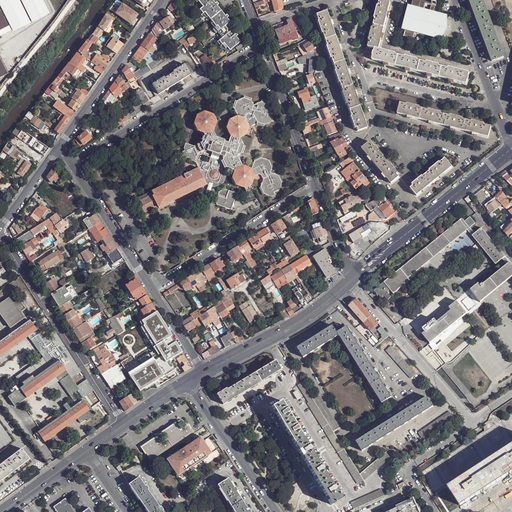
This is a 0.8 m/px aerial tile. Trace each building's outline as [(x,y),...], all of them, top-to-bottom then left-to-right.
[(17,0),(0,0),(0,4),(14,32),(29,24),(17,0)] [(40,0),(21,0),(32,23),(48,15),(40,0)] [(229,51),(240,42),(236,37),(237,36),(230,27),(231,25),(229,22),(231,21),(226,14),(224,16),(216,6),(217,5),(213,0),(193,0),(196,3),(197,1),(202,7),(197,11),(200,15),(202,14),(205,18),(207,17),(212,22),(210,24),(213,28),(212,29),(215,33),(217,32),(221,38),(216,42),(220,46),(221,45),(225,49),(226,48),(229,51)] [(277,0),(272,2),(274,12),(282,9),(280,0),(277,0)] [(370,40),(368,47),(375,49),(375,48),(378,49),(381,40),(382,34),(387,18),(388,13),(391,3),(380,0),(378,6),(377,6),(374,18),(375,19),(373,28),(372,28),(369,40),(370,40)] [(412,0),(411,9),(409,8),(404,29),(405,29),(404,36),(413,39),(414,34),(412,33),(413,31),(415,31),(430,35),(430,36),(429,36),(431,43),(436,38),(435,38),(435,37),(440,38),(440,37),(439,37),(444,28),(444,18),(445,18),(441,16),(439,16),(433,14),(418,11),(421,1),(432,4),(432,0),(412,0)] [(418,11),(433,14),(435,7),(436,7),(437,0),(435,0),(432,0),(432,4),(421,1),(418,11)] [(482,0),(469,0),(478,22),(492,61),(492,62),(504,57),(482,0)] [(173,5),(171,2),(166,10),(168,11),(170,10),(172,12),(175,8),(173,5)] [(138,15),(125,6),(120,7),(115,14),(131,25),(138,15)] [(0,10),(0,30),(9,26),(1,10),(0,10)] [(327,11),(316,15),(319,21),(318,22),(322,34),(323,33),(327,46),(326,46),(330,58),(331,58),(335,70),(334,70),(339,83),(340,82),(343,91),(342,92),(346,104),(347,104),(351,116),(350,116),(354,128),(356,128),(357,131),(367,128),(364,121),(363,116),(356,96),(354,91),(351,83),(349,75),(347,70),(340,51),(339,46),(332,26),(330,21),(327,11)] [(100,21),(98,26),(104,31),(105,32),(111,24),(113,21),(114,19),(106,13),(104,15),(104,16),(100,21)] [(151,30),(155,36),(169,27),(172,25),(166,18),(160,22),(159,20),(151,30)] [(274,31),(277,38),(295,32),(291,20),(286,22),(288,26),(274,31)] [(273,27),(274,31),(288,26),(286,22),(273,27)] [(91,33),(100,36),(104,31),(98,26),(95,30),(91,33)] [(155,36),(157,39),(171,31),(169,27),(155,36)] [(192,35),(190,32),(183,38),(186,41),(186,40),(192,35)] [(277,38),(279,45),(292,40),(293,41),(297,40),(295,32),(277,38)] [(149,33),(140,45),(148,51),(157,39),(149,33)] [(192,35),(186,40),(189,44),(189,45),(195,41),(199,38),(195,33),(192,35)] [(94,35),(89,41),(94,45),(98,38),(94,35)] [(119,49),(123,44),(111,36),(110,37),(104,45),(116,54),(117,52),(119,49)] [(78,53),(82,55),(83,56),(92,44),(91,43),(90,43),(87,41),(78,53)] [(302,46),(307,53),(308,53),(313,50),(313,49),(308,42),(302,46)] [(299,44),(297,45),(303,56),(309,54),(308,53),(307,53),(302,46),(299,44)] [(139,63),(148,51),(140,45),(132,57),(136,60),(139,63)] [(378,49),(375,48),(375,49),(374,52),(373,52),(372,56),(373,56),(372,60),(384,63),(389,64),(406,69),(411,70),(427,74),(432,76),(449,80),(454,81),(466,84),(467,81),(468,81),(469,77),(468,77),(469,73),(448,68),(439,66),(439,65),(427,62),(427,63),(417,60),(417,59),(405,56),(405,57),(395,54),(396,54),(378,49)] [(151,53),(148,51),(139,63),(144,66),(158,58),(151,53)] [(78,53),(77,52),(69,63),(71,64),(77,68),(77,69),(82,72),(83,73),(86,69),(85,68),(81,65),(80,64),(85,58),(85,57),(83,56),(82,55),(78,53)] [(303,56),(296,59),(299,64),(306,65),(306,69),(308,69),(308,74),(311,73),(314,72),(315,60),(315,53),(314,52),(309,54),(303,56)] [(91,61),(104,70),(110,63),(107,61),(101,56),(97,53),(92,60),(91,61)] [(103,53),(101,56),(107,61),(110,57),(103,53)] [(165,61),(161,55),(158,58),(144,66),(132,74),(134,76),(135,78),(136,79),(165,61)] [(0,78),(9,74),(0,56),(0,78)] [(208,70),(216,65),(210,56),(207,59),(202,61),(208,70)] [(201,62),(199,64),(201,66),(204,72),(208,70),(202,61),(201,62)] [(60,78),(61,79),(66,71),(71,64),(69,63),(69,62),(58,76),(60,78)] [(187,62),(184,64),(187,69),(190,75),(193,73),(190,68),(187,62)] [(277,66),(279,72),(286,69),(284,63),(277,66)] [(71,64),(66,71),(75,78),(77,76),(79,76),(79,77),(82,72),(77,69),(77,68),(71,64)] [(184,64),(174,70),(175,71),(173,72),(164,78),(162,80),(161,78),(152,84),(155,89),(158,95),(158,94),(166,90),(169,87),(179,82),(183,79),(190,75),(187,69),(184,64)] [(126,65),(121,71),(124,76),(127,74),(131,72),(126,65)] [(114,82),(109,89),(112,94),(113,96),(114,98),(115,97),(117,96),(122,92),(127,88),(124,83),(119,75),(114,82)] [(307,80),(309,85),(314,82),(311,75),(306,77),(307,80)] [(51,84),(53,86),(60,78),(58,76),(51,84)] [(127,81),(124,83),(127,88),(130,92),(133,91),(129,83),(127,81)] [(59,90),(53,86),(51,84),(50,85),(45,91),(44,93),(48,96),(49,95),(49,94),(52,90),(56,93),(59,90)] [(155,96),(158,95),(155,89),(152,84),(149,86),(152,91),(155,96)] [(134,92),(140,100),(145,96),(140,88),(134,92)] [(112,94),(109,89),(102,100),(103,102),(105,105),(106,106),(109,111),(116,101),(115,99),(114,98),(113,96),(112,94)] [(49,94),(49,95),(54,99),(58,95),(56,93),(52,90),(49,94)] [(297,93),(299,98),(301,98),(301,100),(302,102),(305,109),(312,106),(312,108),(318,105),(315,96),(309,98),(306,90),(297,93)] [(79,92),(74,100),(80,105),(86,97),(82,94),(79,92)] [(185,159),(188,158),(189,160),(196,162),(198,168),(136,198),(143,213),(157,206),(158,208),(206,185),(208,185),(212,187),(215,187),(218,186),(220,185),(224,183),(227,174),(224,169),(226,168),(227,168),(227,169),(231,170),(233,170),(234,172),(232,176),(233,176),(232,178),(231,178),(235,186),(236,185),(238,185),(238,186),(242,188),(242,187),(243,187),(244,188),(246,192),(253,189),(251,185),(251,183),(251,182),(252,182),(253,178),(253,176),(258,174),(261,175),(263,180),(262,182),(262,181),(260,185),(261,185),(260,187),(259,188),(262,195),(264,194),(266,195),(266,196),(269,197),(269,196),(271,197),(272,198),(276,197),(274,193),(275,192),(276,193),(280,191),(279,190),(280,188),(282,185),(281,184),(282,182),(283,182),(280,174),(278,175),(276,175),(277,174),(273,173),(271,173),(270,172),(271,171),(271,172),(272,169),(271,169),(272,167),(273,167),(270,159),(268,160),(267,159),(263,157),(263,158),(261,158),(260,156),(253,160),(254,161),(253,163),(251,166),(252,167),(251,169),(250,169),(248,169),(248,168),(244,167),(242,167),(237,156),(239,155),(241,154),(242,154),(245,147),(243,146),(242,144),(243,144),(241,140),(241,141),(240,139),(240,138),(244,136),(243,135),(245,134),(250,136),(252,128),(248,127),(247,125),(248,125),(246,121),(245,122),(244,120),(246,115),(249,114),(254,115),(254,117),(255,121),(256,121),(257,122),(256,124),(264,126),(264,125),(266,124),(267,125),(270,123),(270,122),(272,121),(273,122),(274,118),(270,117),(271,115),(272,115),(274,112),(272,111),(271,109),(277,107),(275,103),(270,106),(269,104),(269,103),(262,100),(261,102),(260,102),(259,102),(256,103),(256,104),(254,105),(253,104),(254,104),(253,102),(252,102),(251,100),(252,99),(244,96),(244,98),(242,99),(242,98),(238,100),(239,100),(237,101),(235,101),(233,108),(234,108),(235,111),(234,111),(236,114),(237,114),(238,116),(237,117),(235,118),(235,117),(231,119),(232,120),(230,121),(228,120),(226,128),(227,128),(228,130),(227,130),(229,134),(230,133),(231,135),(228,143),(225,141),(225,140),(216,137),(213,130),(213,128),(214,128),(215,125),(214,124),(215,122),(217,122),(213,115),(212,115),(210,115),(210,114),(206,113),(204,113),(204,111),(196,114),(197,116),(196,118),(194,121),(195,122),(194,124),(193,124),(197,131),(198,131),(200,131),(200,132),(203,133),(204,135),(201,142),(194,146),(185,143),(181,154),(183,158),(185,159)] [(141,103),(145,109),(151,105),(145,96),(140,100),(140,102),(141,103)] [(75,111),(80,105),(74,100),(72,99),(71,101),(67,106),(75,111)] [(57,101),(52,107),(61,114),(64,116),(69,119),(74,113),(57,101)] [(140,102),(136,105),(137,106),(136,106),(140,112),(145,109),(141,103),(140,102)] [(407,105),(400,103),(397,113),(408,116),(413,118),(429,122),(435,123),(451,128),(456,129),(472,133),(478,135),(488,137),(491,127),(484,125),(484,124),(472,121),(472,122),(462,119),(462,118),(450,115),(450,116),(441,114),(441,113),(429,110),(428,111),(419,108),(419,107),(407,104),(407,105)] [(327,108),(318,111),(322,121),(330,118),(327,108)] [(37,127),(41,121),(34,116),(31,121),(30,122),(37,127)] [(64,116),(60,121),(66,125),(69,119),(64,116)] [(57,120),(51,128),(54,130),(56,128),(60,122),(57,120)] [(59,134),(66,125),(60,121),(60,122),(56,128),(54,130),(59,134)] [(327,135),(336,132),(332,122),(323,125),(327,135)] [(301,129),(304,135),(310,132),(308,126),(306,127),(301,129)] [(12,133),(17,137),(22,130),(17,127),(12,133)] [(93,137),(87,129),(84,132),(85,131),(91,139),(93,137)] [(17,137),(36,150),(40,143),(39,142),(36,140),(22,130),(17,137)] [(78,137),(83,145),(91,139),(85,131),(84,132),(79,137),(78,137)] [(345,154),(342,148),(346,146),(343,138),(338,140),(337,139),(330,143),(337,155),(338,155),(339,158),(345,154)] [(375,147),(370,141),(362,148),(369,157),(372,161),(377,166),(383,174),(386,178),(391,183),(399,177),(397,175),(398,173),(389,163),(389,164),(383,157),(383,156),(375,146),(375,147)] [(43,145),(40,143),(36,150),(35,150),(43,156),(49,149),(43,145)] [(323,148),(321,143),(316,146),(309,148),(311,153),(318,150),(323,148)] [(337,155),(330,143),(327,144),(335,157),(337,155)] [(15,148),(12,146),(9,149),(7,153),(10,155),(15,148)] [(15,148),(10,155),(16,159),(21,152),(15,148)] [(351,157),(340,164),(343,167),(354,160),(351,157)] [(22,159),(13,170),(18,173),(26,162),(22,159)] [(452,167),(445,159),(440,163),(439,162),(429,170),(430,171),(423,177),(422,176),(412,184),(413,186),(411,188),(417,196),(421,192),(426,189),(439,178),(444,174),(452,167)] [(31,165),(26,161),(26,162),(18,173),(17,173),(22,177),(26,172),(26,171),(30,165),(31,165)] [(352,162),(340,173),(347,181),(349,179),(350,179),(352,181),(350,184),(355,189),(361,184),(362,183),(366,187),(370,184),(352,162)] [(52,169),(46,178),(50,183),(53,180),(58,177),(54,171),(52,169)] [(503,177),(511,185),(511,178),(507,173),(508,173),(506,171),(505,171),(500,174),(502,176),(503,177)] [(69,173),(66,175),(70,180),(74,187),(76,185),(74,181),(73,179),(70,175),(69,174),(69,173)] [(220,191),(219,192),(215,202),(217,206),(226,209),(230,210),(231,210),(232,207),(234,203),(237,194),(224,189),(223,190),(220,191)] [(496,200),(500,203),(505,200),(502,197),(505,194),(501,191),(494,197),(496,200)] [(482,198),(478,192),(474,196),(478,201),(482,198)] [(344,197),(337,201),(342,210),(345,216),(352,213),(349,208),(362,201),(360,195),(355,198),(355,197),(350,197),(349,195),(344,198),(344,197)] [(383,196),(365,206),(370,212),(368,214),(371,222),(385,222),(390,218),(388,214),(394,208),(383,196)] [(307,202),(312,215),(318,213),(313,199),(307,202)] [(495,201),(493,199),(485,205),(486,207),(495,201)] [(500,203),(496,200),(495,201),(486,207),(491,214),(491,213),(502,205),(500,203)] [(505,201),(505,200),(500,203),(502,205),(504,208),(509,204),(505,201)] [(30,217),(37,222),(41,217),(47,210),(41,204),(38,208),(37,207),(30,217)] [(388,214),(390,218),(397,212),(394,208),(388,214)] [(342,218),(344,221),(357,215),(355,211),(352,213),(345,216),(342,218)] [(54,225),(61,221),(56,214),(49,218),(54,225)] [(93,227),(100,222),(95,214),(88,219),(93,227)] [(470,217),(464,221),(469,228),(475,223),(470,217)] [(55,236),(59,233),(57,231),(54,225),(49,218),(46,220),(45,221),(43,222),(40,224),(39,224),(41,228),(45,225),(49,230),(51,229),(53,232),(55,236)] [(89,229),(93,227),(88,219),(87,218),(82,221),(88,230),(89,229)] [(469,228),(464,221),(461,218),(459,220),(467,229),(467,230),(472,236),(474,234),(469,228)] [(54,225),(57,231),(58,230),(66,224),(63,219),(61,221),(54,225)] [(272,227),(277,234),(286,228),(280,219),(277,221),(271,225),(272,227)] [(511,219),(502,229),(504,231),(510,224),(511,222),(511,219)] [(467,229),(459,220),(373,291),(377,295),(377,294),(381,298),(384,296),(387,300),(391,297),(387,292),(390,290),(393,294),(410,280),(408,278),(467,230),(467,229)] [(15,221),(12,225),(18,234),(22,232),(15,221)] [(86,231),(88,230),(82,221),(80,223),(86,231)] [(91,232),(98,242),(100,241),(101,241),(106,237),(109,236),(100,222),(93,227),(95,230),(91,232)] [(30,230),(26,233),(31,241),(34,245),(38,243),(33,236),(43,230),(41,228),(39,224),(34,228),(30,230)] [(66,224),(58,230),(60,233),(68,227),(66,224)] [(366,225),(362,227),(348,236),(353,243),(362,238),(367,235),(367,234),(370,231),(369,229),(366,225)] [(313,230),(317,239),(327,235),(323,226),(313,230)] [(474,234),(472,236),(477,242),(495,264),(502,259),(504,257),(481,228),(474,234)] [(257,234),(260,239),(268,233),(265,229),(257,234)] [(88,233),(95,244),(98,242),(91,232),(91,231),(88,233)] [(20,247),(25,255),(27,254),(28,254),(32,251),(30,248),(33,246),(34,245),(31,241),(26,233),(16,240),(20,247)] [(260,239),(262,242),(263,243),(272,237),(269,233),(268,233),(260,239)] [(248,240),(254,248),(263,243),(262,242),(260,239),(257,234),(248,240)] [(317,239),(318,243),(328,239),(327,235),(317,239)] [(106,237),(101,241),(103,244),(100,246),(103,252),(105,251),(108,255),(117,249),(112,241),(110,238),(109,236),(106,237)] [(291,238),(285,241),(286,244),(284,245),(291,257),(299,252),(291,238)] [(246,241),(238,246),(244,256),(247,261),(252,268),(257,264),(247,250),(250,247),(246,241)] [(227,253),(232,261),(239,256),(241,255),(242,257),(244,256),(238,246),(227,253)] [(308,254),(316,250),(314,246),(306,250),(308,254)] [(88,249),(77,255),(80,260),(82,259),(84,258),(87,263),(94,258),(88,249)] [(107,255),(113,264),(123,258),(117,249),(107,255)] [(325,277),(326,278),(335,272),(328,260),(330,258),(325,249),(313,256),(325,277)] [(55,253),(60,261),(63,259),(58,251),(55,253)] [(55,253),(55,252),(38,263),(41,267),(44,264),(47,269),(60,261),(55,253)] [(306,256),(295,262),(300,270),(306,266),(310,263),(306,256)] [(210,264),(214,271),(219,268),(223,266),(220,262),(218,259),(210,264)] [(295,262),(290,265),(296,274),(298,272),(301,271),(300,270),(295,262)] [(274,273),(279,269),(277,266),(276,265),(275,263),(270,266),(272,269),(272,270),(274,273)] [(478,284),(470,290),(480,303),(511,276),(511,265),(509,263),(507,265),(482,284),(481,284),(479,286),(478,284)] [(209,265),(201,269),(206,277),(213,272),(209,265)] [(290,265),(281,271),(286,279),(294,275),(296,274),(290,265)] [(298,272),(300,274),(308,268),(306,266),(300,270),(301,271),(298,272)] [(198,282),(199,282),(201,281),(205,278),(206,277),(201,269),(194,274),(198,282)] [(242,270),(226,280),(232,289),(243,282),(241,280),(246,277),(242,270)] [(281,271),(271,277),(272,280),(274,283),(276,286),(278,284),(286,280),(281,271)] [(191,285),(192,286),(194,285),(195,284),(198,282),(194,274),(188,278),(192,285),(191,285)] [(216,275),(214,276),(219,284),(217,286),(219,289),(221,287),(223,290),(221,292),(223,295),(225,293),(227,296),(228,296),(227,294),(225,291),(218,279),(216,276),(216,275)] [(270,275),(265,278),(260,281),(261,283),(266,290),(274,285),(273,284),(271,281),(272,280),(271,277),(270,275)] [(286,279),(286,280),(287,282),(288,283),(296,278),(295,277),(294,275),(286,279)] [(183,288),(184,289),(191,285),(192,285),(188,278),(180,283),(182,286),(183,288)] [(218,279),(225,291),(227,290),(220,278),(218,279)] [(44,285),(51,294),(59,289),(58,288),(53,279),(47,283),(44,285)] [(145,294),(136,279),(131,283),(126,286),(129,290),(132,296),(135,300),(145,294)] [(180,283),(169,290),(170,293),(171,293),(182,286),(180,283)] [(191,285),(184,289),(186,292),(187,294),(194,289),(193,288),(195,287),(194,285),(192,286),(191,285)] [(59,289),(51,294),(56,303),(59,307),(59,308),(66,303),(67,303),(70,301),(73,300),(74,299),(64,286),(61,287),(60,288),(59,289)] [(295,294),(299,301),(303,299),(296,287),(292,289),(295,294)] [(15,293),(0,303),(0,312),(10,327),(10,328),(21,321),(26,317),(21,311),(26,308),(15,293)] [(139,301),(144,308),(152,303),(147,296),(139,301)] [(221,302),(223,304),(230,299),(229,298),(228,296),(227,296),(220,300),(221,302)] [(98,297),(94,299),(99,305),(100,312),(103,311),(106,309),(98,297)] [(230,299),(223,304),(216,309),(218,314),(220,316),(235,307),(230,299)] [(357,299),(349,306),(363,322),(370,330),(378,324),(357,299)] [(289,307),(291,309),(295,307),(295,306),(291,300),(287,303),(289,306),(289,307)] [(73,309),(75,308),(70,301),(67,303),(66,303),(71,311),(73,310),(74,309),(73,309)] [(141,310),(144,308),(139,301),(135,303),(141,311),(141,310)] [(451,310),(422,334),(430,344),(467,313),(456,301),(449,308),(451,310)] [(59,308),(64,316),(71,311),(66,303),(59,308)] [(156,311),(152,303),(144,308),(141,310),(144,315),(146,318),(156,311)] [(212,303),(204,308),(206,312),(214,307),(212,303)] [(250,324),(259,318),(251,306),(249,308),(246,303),(241,307),(243,311),(242,312),(250,324)] [(363,322),(349,306),(342,312),(356,328),(363,322)] [(201,315),(199,317),(202,323),(204,326),(205,327),(212,322),(216,328),(222,325),(216,315),(218,314),(216,309),(214,307),(206,312),(201,315)] [(286,309),(285,309),(290,316),(294,314),(293,312),(291,309),(289,307),(286,309)] [(283,317),(284,319),(287,318),(290,316),(285,309),(285,308),(279,312),(280,313),(283,317)] [(106,309),(103,311),(109,319),(113,318),(112,316),(106,309)] [(64,316),(68,321),(73,318),(76,316),(73,310),(71,311),(64,316)] [(199,317),(201,315),(198,312),(198,310),(190,315),(191,317),(182,323),(184,327),(191,322),(199,317)] [(158,324),(162,321),(156,311),(146,318),(145,319),(143,320),(142,320),(148,330),(158,324)] [(123,332),(127,330),(118,318),(123,314),(122,312),(115,317),(113,318),(115,322),(123,332)] [(199,317),(191,322),(195,327),(195,328),(202,323),(199,317)] [(68,321),(73,330),(82,324),(80,320),(76,322),(73,318),(68,321)] [(106,321),(109,326),(112,324),(115,322),(113,318),(109,319),(106,321)] [(0,356),(28,336),(37,330),(30,320),(28,321),(23,325),(0,341),(0,356)] [(158,324),(160,327),(162,330),(166,327),(166,326),(165,324),(162,321),(158,324)] [(73,330),(82,343),(94,336),(86,322),(82,324),(73,330)] [(112,324),(119,334),(120,334),(122,333),(123,332),(115,322),(112,324)] [(191,322),(184,327),(187,332),(195,327),(191,322)] [(303,358),(339,335),(337,333),(333,326),(325,330),(323,332),(308,342),(305,343),(297,348),(303,358)] [(382,403),(392,397),(387,389),(385,387),(376,372),(374,369),(364,354),(363,352),(353,337),(352,335),(347,327),(337,333),(339,335),(382,403)] [(28,336),(32,338),(39,333),(37,330),(28,336)] [(208,340),(212,338),(207,330),(205,331),(206,332),(203,334),(204,336),(203,336),(204,338),(204,339),(206,342),(208,340)] [(226,348),(230,346),(228,342),(234,338),(233,337),(231,333),(229,331),(227,333),(228,335),(221,339),(226,348)] [(39,333),(32,338),(34,341),(32,343),(49,367),(8,397),(15,407),(56,377),(66,370),(60,362),(61,361),(65,358),(52,341),(48,344),(40,332),(39,333)] [(163,341),(172,336),(169,332),(160,337),(163,341)] [(122,345),(126,343),(121,336),(120,334),(119,334),(117,336),(122,345)] [(82,343),(87,352),(96,346),(91,338),(82,343)] [(212,356),(220,351),(217,346),(213,340),(212,338),(208,340),(209,342),(208,343),(211,347),(212,347),(213,348),(208,351),(209,352),(207,353),(209,357),(210,356),(212,356)] [(151,353),(158,366),(169,360),(166,355),(175,350),(170,342),(151,353)] [(411,378),(416,374),(391,346),(386,350),(411,378)] [(182,352),(179,347),(176,349),(178,352),(174,355),(175,357),(182,352)] [(95,354),(103,366),(109,362),(110,362),(108,359),(112,356),(108,351),(107,352),(105,348),(100,351),(95,354)] [(127,352),(118,357),(123,367),(135,361),(144,377),(150,374),(138,355),(131,359),(127,352)] [(175,357),(174,357),(184,372),(185,372),(192,368),(190,364),(184,354),(182,353),(182,352),(175,357)] [(281,370),(275,360),(239,382),(233,386),(228,389),(227,390),(226,388),(222,391),(216,394),(223,405),(281,370)] [(102,375),(112,368),(111,367),(110,364),(109,362),(103,366),(98,369),(102,375)] [(123,373),(117,365),(116,366),(112,368),(102,375),(107,383),(120,375),(123,373)] [(56,377),(61,379),(69,374),(66,370),(56,377)] [(110,388),(111,389),(113,392),(116,396),(119,394),(116,390),(119,388),(117,385),(127,379),(123,373),(120,375),(107,383),(110,388)] [(80,389),(69,374),(61,379),(72,395),(73,394),(80,389)] [(75,403),(78,401),(73,394),(72,395),(61,379),(56,377),(75,403)] [(298,385),(309,402),(314,399),(303,382),(298,385)] [(128,396),(129,399),(132,403),(133,405),(137,402),(136,400),(133,396),(132,394),(128,396)] [(128,396),(119,402),(125,411),(126,411),(134,405),(133,405),(132,403),(129,399),(128,396)] [(320,396),(314,399),(334,431),(339,428),(320,396)] [(63,405),(67,411),(83,400),(90,410),(92,408),(83,397),(78,401),(75,403),(70,407),(67,403),(63,405)] [(433,407),(427,397),(419,402),(416,404),(402,413),(399,415),(384,424),(381,425),(367,435),(364,436),(356,441),(362,451),(433,407)] [(358,484),(364,480),(360,473),(334,431),(314,399),(309,402),(308,403),(358,484)] [(90,410),(83,400),(67,411),(38,432),(39,434),(45,442),(77,419),(90,410)] [(281,401),(271,406),(274,410),(275,410),(277,413),(276,414),(280,421),(281,420),(287,430),(286,430),(289,436),(290,436),(292,439),(292,440),(296,447),(296,446),(299,450),(298,450),(302,456),(304,459),(308,467),(309,466),(311,470),(310,470),(314,476),(317,479),(316,480),(320,487),(321,486),(323,490),(322,490),(326,496),(327,496),(329,499),(328,500),(331,504),(334,502),(334,503),(342,498),(339,493),(338,494),(335,489),(336,488),(334,485),(333,486),(323,469),(324,469),(322,465),(321,466),(311,449),(312,448),(310,445),(309,446),(298,429),(300,428),(298,425),(296,426),(288,412),(289,412),(287,408),(286,409),(281,401)] [(90,410),(77,419),(81,423),(87,419),(88,421),(94,416),(92,413),(90,410)] [(422,438),(453,417),(450,412),(418,433),(422,438)] [(422,472),(447,511),(451,511),(458,508),(445,487),(480,464),(511,444),(511,413),(497,422),(495,424),(492,422),(490,422),(487,422),(486,424),(485,426),(484,429),(485,431),(422,472)] [(162,433),(167,440),(173,447),(193,433),(188,426),(180,432),(175,424),(162,433)] [(200,438),(167,461),(178,477),(211,454),(200,438)] [(151,462),(173,447),(167,440),(159,446),(154,439),(142,448),(151,462)] [(445,487),(458,508),(511,472),(511,444),(480,464),(445,487)] [(0,481),(8,476),(7,475),(15,469),(16,470),(30,459),(24,452),(22,449),(16,453),(17,454),(10,460),(9,458),(0,465),(0,481)] [(390,457),(386,452),(360,473),(364,480),(390,457)] [(163,511),(162,511),(164,510),(161,506),(160,507),(156,502),(151,495),(148,490),(149,489),(146,485),(145,486),(142,481),(139,477),(128,484),(131,488),(139,500),(146,509),(147,511),(163,511)] [(249,511),(249,510),(248,508),(247,509),(244,504),(239,496),(236,491),(235,489),(236,488),(234,487),(233,487),(230,482),(228,478),(217,485),(219,488),(227,501),(233,510),(233,511),(249,511)] [(139,500),(131,488),(130,488),(138,500),(139,500)] [(226,501),(227,501),(219,488),(218,489),(226,501)] [(352,502),(354,509),(384,496),(381,489),(352,502)] [(75,511),(66,498),(53,507),(57,511),(91,511),(89,508),(83,511),(75,511)] [(421,511),(415,499),(397,507),(398,509),(394,511),(390,511),(421,511)]
